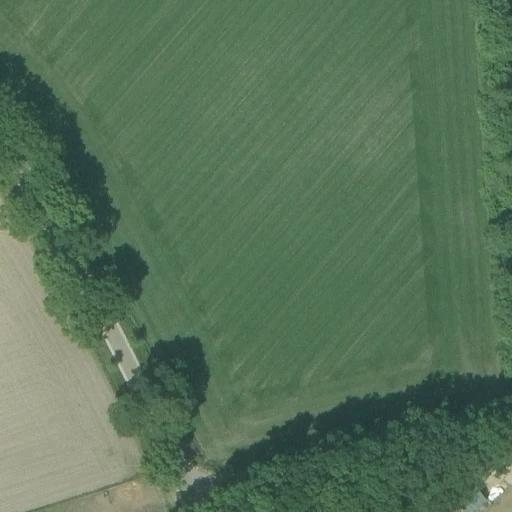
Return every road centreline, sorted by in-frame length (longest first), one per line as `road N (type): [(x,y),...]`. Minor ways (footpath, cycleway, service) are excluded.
road 1 (unclassified): [(190,495),(101,316),(0,144)]
road 2 (unclassified): [(190,495),(511,408)]
